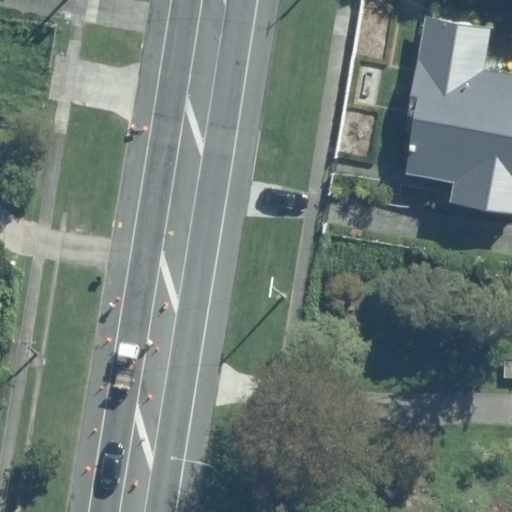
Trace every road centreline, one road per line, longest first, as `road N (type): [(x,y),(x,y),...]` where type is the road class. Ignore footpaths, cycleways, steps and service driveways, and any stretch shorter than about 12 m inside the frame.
road 1 (secondary): [(129,511),(212,29)]
road 2 (residential): [(212,29),(53,0)]
